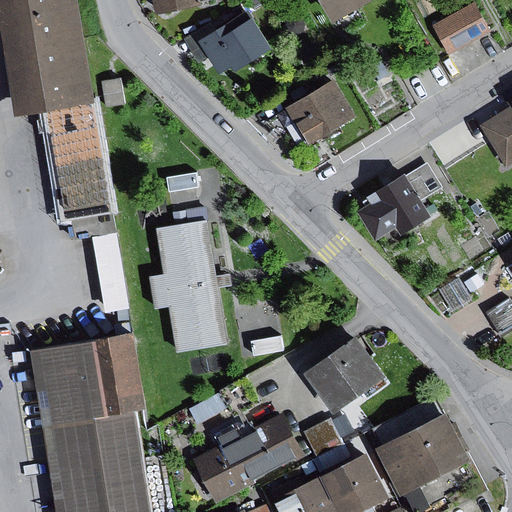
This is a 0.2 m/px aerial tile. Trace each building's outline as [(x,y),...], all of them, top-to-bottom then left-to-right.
[(0,0),(0,13),(19,118),(49,113),(100,104),(82,0),(0,0)] [(158,0),(161,14),(205,6),(204,0),(205,0),(158,0)] [(326,0),(340,23),(380,0),(326,0)] [(478,2),(436,27),(451,53),(493,29),(478,2)] [(234,23),(204,42),(212,56),(224,75),(237,67),(241,73),(279,50),(255,11),(234,23)] [(202,62),(212,56),(204,42),(234,23),(228,13),(187,38),(202,62)] [(296,15),(290,18),(287,26),(290,32),(297,36),(305,32),(307,24),(304,18),(296,15)] [(123,79),(103,82),(107,107),(127,104),(123,79)] [(340,80),(293,108),(312,141),(314,144),(361,117),(340,80)] [(511,102),(511,103),(511,108),(483,126),(510,169),(511,167),(511,102)] [(117,213),(100,104),(49,113),(66,221),(70,220),(117,213)] [(312,141),(293,108),(267,122),(297,151),(312,141)] [(430,163),(410,175),(425,199),(444,187),(430,163)] [(410,175),(371,198),(376,205),(363,213),(380,241),(400,229),(405,238),(437,219),(425,199),(410,175)] [(209,206),(189,209),(191,222),(211,218),(209,206)] [(187,210),(175,212),(177,223),(189,221),(187,210)] [(121,232),(117,213),(70,220),(73,240),(96,236),(121,232)] [(210,221),(160,229),(167,274),(153,276),(158,309),(172,307),(179,353),(230,344),(210,221)] [(134,308),(121,232),(96,236),(110,312),(134,308)] [(461,278),(442,290),(455,311),(474,300),(461,278)] [(511,298),(488,312),(504,338),(511,333),(511,298)] [(142,332),(38,349),(64,511),(156,511),(139,408),(154,405),(142,332)] [(284,336),(254,342),(257,357),(287,351),(284,336)] [(363,336),(311,375),(339,414),(392,375),(363,336)] [(251,375),(224,389),(238,417),(265,403),(251,375)] [(222,393),(191,411),(199,425),(230,407),(222,393)] [(387,449),(448,418),(439,398),(377,429),(387,449)] [(198,459),(221,503),(312,456),(289,411),(252,430),(249,424),(223,437),(227,444),(198,459)] [(387,449),(383,450),(414,511),(449,511),(493,490),(454,415),(448,418),(387,449)] [(333,417),(306,432),(320,458),(346,444),(354,439),(341,416),(334,420),(333,417)] [(320,458),(316,460),(323,473),(353,457),(346,444),(320,458)] [(369,511),(397,498),(374,452),(327,476),(339,498),(345,511),(369,511)] [(337,499),(326,477),(306,486),(302,477),(276,490),(281,500),(279,501),(284,511),(345,511),(339,498),(337,499)]
